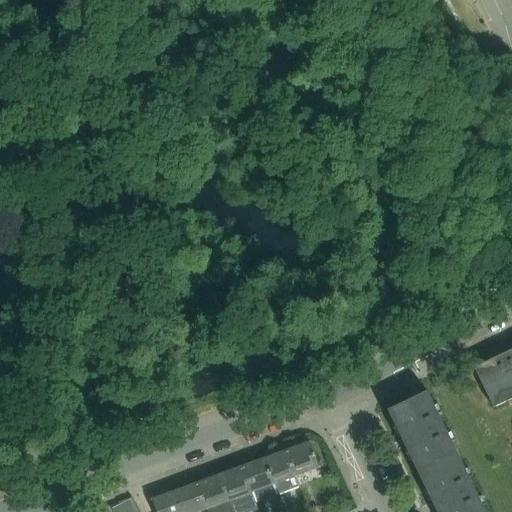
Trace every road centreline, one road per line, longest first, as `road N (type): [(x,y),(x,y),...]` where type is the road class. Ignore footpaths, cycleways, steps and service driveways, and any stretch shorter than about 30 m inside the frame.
road 1 (residential): [(15,507),(324,390)]
road 2 (residential): [(324,390),(511,300)]
road 3 (residential): [(324,390),(385,511)]
